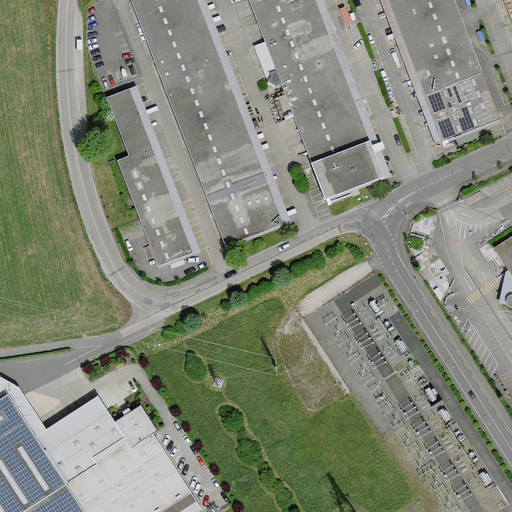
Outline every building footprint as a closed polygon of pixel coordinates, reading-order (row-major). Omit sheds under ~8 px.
[(196,0),(134,0),(132,1),(226,245),(283,223),(196,0)] [(314,0),(250,0),(286,95),(274,99),(283,121),(294,117),(326,199),(382,177),(314,0)] [(453,0),(388,0),(443,141),(499,120),(453,0)] [(192,254),(129,89),(108,97),(130,156),(118,160),(159,266),(192,254)] [(511,235),(494,247),(511,276),(511,294),(511,295),(509,296),(507,299),(507,304),(511,307),(511,306),(511,235)] [(18,387),(0,377),(0,384),(8,396),(35,437),(46,429),(18,387)] [(8,396),(0,400),(0,511),(159,511),(191,492),(152,433),(156,431),(140,406),(108,427),(121,446),(65,483),(35,437),(8,396)] [(121,446),(108,427),(115,422),(98,396),(91,400),(46,429),(35,437),(65,483),(121,446)]
